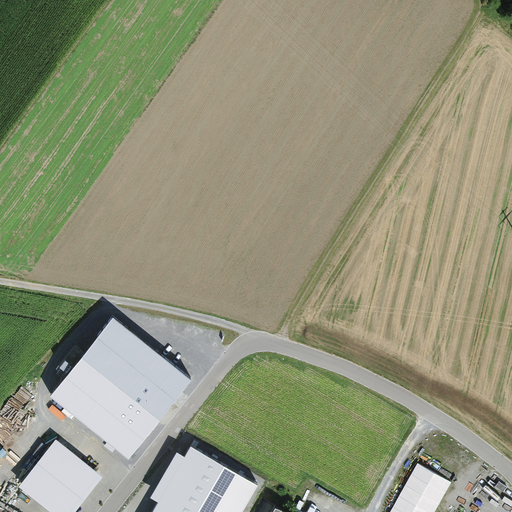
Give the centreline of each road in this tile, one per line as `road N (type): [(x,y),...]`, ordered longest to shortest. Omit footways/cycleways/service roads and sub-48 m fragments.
road 1 (residential): [(254,339),(358,373),(457,429),(511,472)]
road 2 (residential): [(0,281),(188,314),(254,339)]
road 3 (residential): [(107,511),(232,355),(254,339)]
